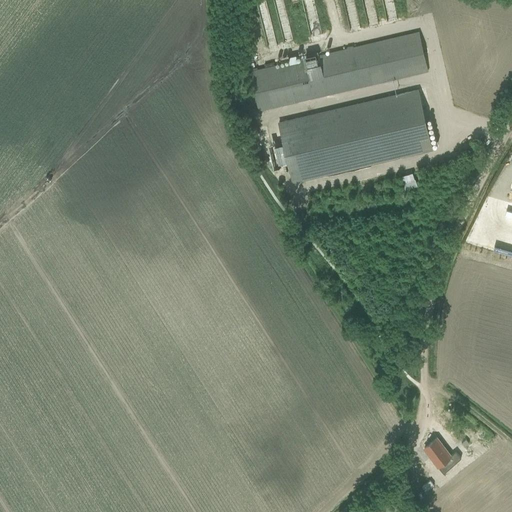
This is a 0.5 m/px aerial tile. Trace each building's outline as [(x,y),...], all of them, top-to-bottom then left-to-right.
[(250,72),(259,111),(427,72),(418,32),(352,47),(352,46),(347,47),(347,49),(250,72)] [(280,124),(293,181),(431,149),(417,91),(280,124)] [(452,443),(454,446),(459,443),(450,430),(444,434),(451,443),(452,443)] [(438,466),(442,472),(461,459),(456,452),(451,455),(437,438),(424,448),(439,465),(438,466)] [(427,499),(431,505),(439,500),(436,494),(427,499)]
